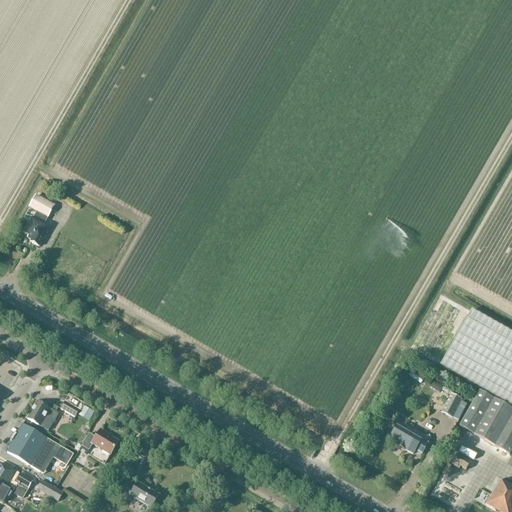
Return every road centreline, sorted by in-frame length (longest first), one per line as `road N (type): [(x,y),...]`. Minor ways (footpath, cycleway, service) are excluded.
road 1 (tertiary): [(381,511),(0,290)]
road 2 (track): [(511,137),(316,473)]
road 3 (residential): [(300,511),(40,362)]
road 4 (track): [(128,0),(0,222)]
